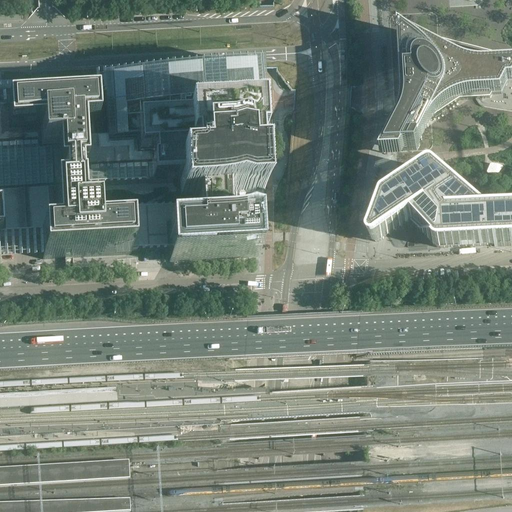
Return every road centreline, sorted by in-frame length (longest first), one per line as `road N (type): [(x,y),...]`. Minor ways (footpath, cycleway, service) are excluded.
road 1 (motorway): [(511,331),(0,356)]
road 2 (secondary): [(318,51),(319,133),(290,256),(267,511)]
road 3 (secondary): [(306,511),(340,58)]
road 4 (unknown): [(62,245),(127,234),(140,199),(135,138),(117,121),(129,191),(121,204),(105,206),(83,117),(31,118),(15,127)]
road 5 (tertiary): [(56,63),(318,51)]
road 6 (tertiary): [(313,9),(55,31)]
road 7 (unknown): [(62,245),(50,165),(38,158),(18,164),(15,127)]
